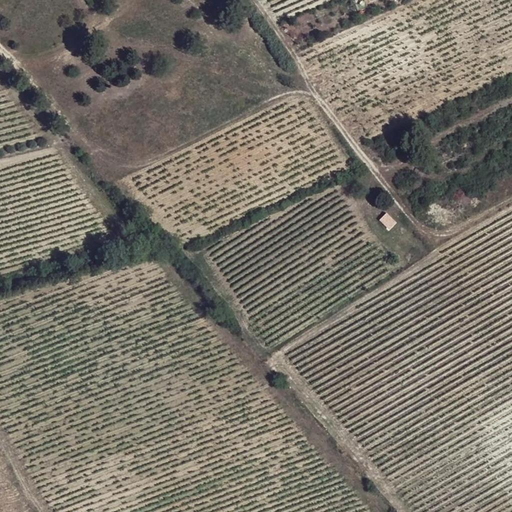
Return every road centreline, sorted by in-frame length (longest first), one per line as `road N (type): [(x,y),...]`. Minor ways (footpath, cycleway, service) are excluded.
road 1 (track): [(0,49),(103,159),(135,170),(277,98),(305,95),(349,137)]
road 2 (track): [(511,197),(450,234),(419,227),(248,0)]
